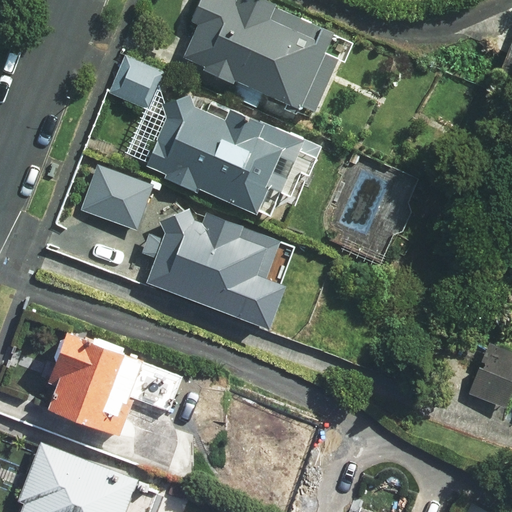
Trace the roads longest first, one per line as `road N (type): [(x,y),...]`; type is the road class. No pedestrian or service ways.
road 1 (unknown): [(0,278),(333,409),(436,473),(511,504)]
road 2 (residential): [(70,0),(0,179)]
